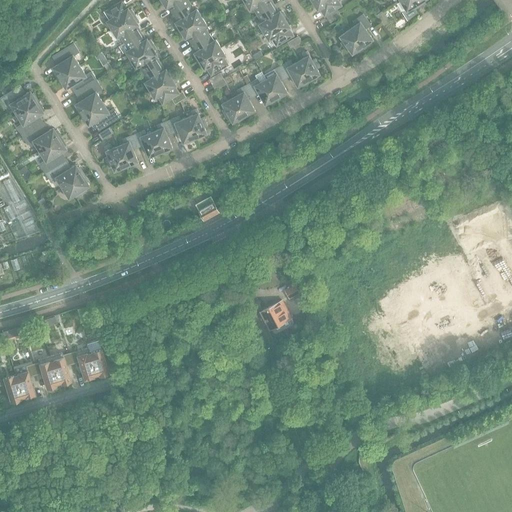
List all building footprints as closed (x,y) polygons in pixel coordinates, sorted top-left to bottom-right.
[(189,3),(187,0),(160,0),(164,6),(165,5),(167,7),(169,6),(173,13),(189,3)] [(274,4),(271,0),(246,0),(245,1),(250,9),(253,7),(257,14),(274,4)] [(341,5),(337,0),(314,0),(312,2),(315,8),(317,7),(318,9),(320,8),(325,15),(341,5)] [(400,0),(406,9),(403,12),(408,20),(418,12),(416,8),(425,3),(423,0),(400,0)] [(112,28),(135,14),(131,9),(130,10),(128,7),(126,9),(122,1),(105,11),(110,19),(107,20),(112,28)] [(179,31),(202,17),(197,9),(194,10),(189,3),(173,13),(178,20),(176,22),(177,24),(176,25),(179,31)] [(264,31),(287,17),(283,12),(282,13),(280,10),(278,12),(274,4),(257,14),(262,22),(259,23),(264,31)] [(330,22),(340,15),(337,10),(327,16),(330,22)] [(389,21),(382,11),(377,15),(384,24),(389,21)] [(141,32),(136,24),(138,23),(137,21),(138,20),(135,14),(112,28),(117,36),(120,35),(124,42),(141,32)] [(373,39),(365,28),(371,24),(363,14),(353,21),(356,24),(350,28),(364,47),(371,43),(370,41),(373,39)] [(208,33),(204,26),(207,24),(202,17),(179,31),(183,36),(184,35),(186,38),(188,36),(192,44),(208,33)] [(293,35),(288,28),(290,26),(289,24),(290,23),(287,17),(264,31),(269,39),(272,38),(277,45),(293,35)] [(364,47),(350,28),(344,32),(342,29),(338,32),(344,40),(341,42),(346,50),(349,48),(353,53),(356,51),(357,52),(364,47)] [(124,42),(119,45),(124,52),(126,51),(131,59),(154,45),(150,39),(149,40),(147,38),(145,39),(141,32),(124,42)] [(198,61),(221,47),(216,39),(213,41),(208,33),(192,44),(197,51),(195,52),(196,54),(195,56),(198,61)] [(291,47),(301,41),(298,36),(288,42),(291,47)] [(80,65),(74,55),(79,52),(74,43),(53,56),(58,64),(53,67),(55,70),(54,71),(58,78),(80,65)] [(160,62),(155,55),(157,54),(156,52),(157,51),(154,45),(131,59),(136,67),(139,65),(143,73),(160,62)] [(228,64),(223,57),(226,55),(221,47),(198,61),(202,67),(203,66),(205,68),(207,67),(211,75),(228,64)] [(260,50),(253,54),(256,59),(263,55),(260,50)] [(320,66),(315,58),(312,60),(307,51),(302,53),(305,57),(298,61),(310,81),(317,77),(316,75),(320,73),(317,68),(320,66)] [(310,81),(298,61),(292,64),(290,60),(280,66),(286,77),(292,74),(298,85),(301,83),(302,85),(310,81)] [(150,90),(173,75),(169,70),(168,71),(166,69),(164,70),(160,62),(143,73),(148,80),(145,82),(150,90)] [(97,80),(91,71),(86,75),(80,65),(58,78),(62,85),(64,84),(66,88),(71,85),(76,93),(97,80)] [(287,91),(281,80),(286,77),(280,66),(270,71),(272,75),(266,79),(277,99),(285,95),(284,93),(287,91)] [(226,83),(223,78),(220,73),(210,79),(215,89),(226,83)] [(173,75),(150,90),(155,97),(158,96),(163,103),(172,98),(179,93),(174,86),(176,84),(175,82),(176,81),(173,75)] [(277,99),(266,79),(260,82),(258,78),(248,84),(254,95),(259,92),(266,104),(269,102),(270,103),(277,99)] [(103,101),(96,92),(102,88),(97,80),(76,93),(81,100),(76,103),(78,107),(76,108),(81,115),(103,101)] [(255,110),(248,98),(254,95),(248,84),(238,90),(240,93),(233,97),(245,117),(252,113),(251,112),(255,110)] [(37,100),(33,93),(31,94),(29,91),(25,94),(19,86),(0,97),(0,100),(4,107),(10,104),(16,114),(37,100)] [(179,93),(172,98),(175,103),(180,100),(186,97),(182,92),(179,94),(179,93)] [(245,117),(233,97),(227,100),(225,96),(221,99),(226,108),(223,110),(227,118),(230,116),(233,122),(237,120),(238,121),(245,117)] [(42,122),(38,115),(42,112),(40,108),(42,107),(37,100),(16,114),(22,124),(17,127),(22,135),(42,122)] [(120,117),(114,108),(109,111),(103,101),(81,115),(85,122),(87,121),(89,124),(94,121),(99,130),(120,117)] [(207,125),(204,117),(201,118),(197,108),(192,111),(193,115),(187,117),(196,139),(204,136),(203,134),(206,132),(204,127),(207,125)] [(196,139),(187,117),(180,120),(179,116),(168,120),(173,132),(179,130),(184,142),(187,140),(188,142),(196,139)] [(172,146),(167,135),(173,132),(168,120),(157,125),(159,129),(152,131),(161,153),(169,150),(168,148),(172,146)] [(60,137),(56,130),(54,131),(52,127),(47,130),(42,122),(22,135),(27,144),(33,140),(39,150),(60,137)] [(102,139),(113,132),(110,127),(99,134),(102,139)] [(161,153),(152,131),(146,134),(144,130),(137,133),(136,129),(132,130),(134,134),(139,146),(144,144),(149,156),(153,154),(154,156),(161,153)] [(138,161),(133,149),(139,146),(134,134),(123,139),(125,143),(118,145),(127,167),(135,164),(134,162),(138,161)] [(65,159),(60,151),(65,148),(63,145),(65,144),(60,137),(39,150),(45,160),(39,164),(45,172),(65,159)] [(127,167),(118,145),(111,148),(110,144),(105,146),(109,156),(106,157),(109,166),(112,164),(115,170),(118,168),(119,170),(127,167)] [(83,173),(79,166),(77,167),(75,164),(70,167),(65,159),(45,172),(50,180),(55,177),(61,187),(83,173)] [(25,166),(18,170),(25,181),(31,177),(25,166)] [(84,188),(88,185),(86,182),(88,181),(83,173),(61,187),(68,198),(74,194),(75,197),(85,190),(84,188)] [(49,209),(42,198),(37,202),(44,212),(49,209)] [(219,211),(214,202),(199,210),(204,220),(219,211)] [(289,270),(286,265),(280,268),(283,273),(289,270)] [(296,284),(293,279),(287,282),(290,287),(296,284)] [(300,292),(296,284),(290,287),(285,290),(289,298),(300,292)] [(262,311),(261,311),(270,328),(271,327),(273,332),(276,333),(292,324),(293,322),(291,317),(283,300),(262,311)] [(81,308),(75,309),(77,329),(83,329),(81,308)] [(88,347),(87,347),(95,374),(98,373),(98,374),(108,372),(103,354),(109,352),(106,341),(99,343),(100,348),(89,351),(88,347)] [(75,350),(69,352),(72,363),(79,362),(84,379),(93,376),(93,375),(95,374),(87,347),(76,351),(75,350)] [(62,352),(50,356),(58,382),(61,381),(61,383),(70,380),(66,365),(72,363),(69,352),(62,354),(62,352)] [(38,361),(32,363),(35,375),(42,373),(46,387),(55,384),(55,383),(58,382),(50,356),(38,359),(38,361)] [(27,370),(15,373),(22,396),(25,395),(25,396),(34,394),(29,376),(35,375),(32,363),(25,365),(27,370)] [(2,372),(0,372),(0,385),(5,384),(10,401),(19,398),(19,397),(22,396),(15,373),(3,377),(2,372)]
